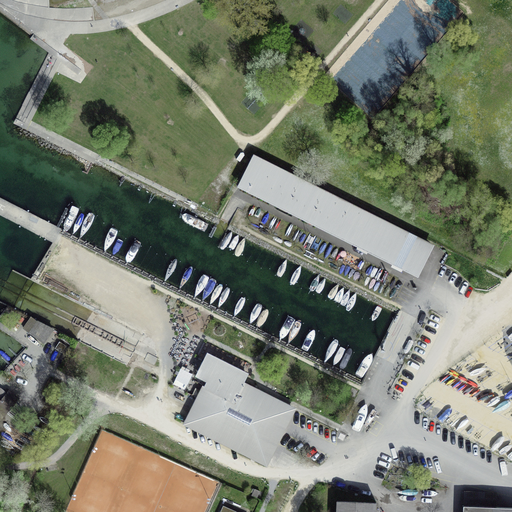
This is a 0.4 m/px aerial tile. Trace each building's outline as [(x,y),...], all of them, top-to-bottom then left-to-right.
[(256,158),(240,190),(421,282),(438,250),(256,158)] [(49,339),(54,331),(40,323),(35,331),(49,339)] [(296,411),(243,386),(246,380),(248,375),(210,357),(199,380),(208,384),(186,428),(269,468),(277,451),(296,411)] [(8,394),(1,389),(0,390),(0,411),(7,417),(20,398),(10,391),(8,394)] [(36,442),(9,427),(1,442),(28,456),(36,442)]
